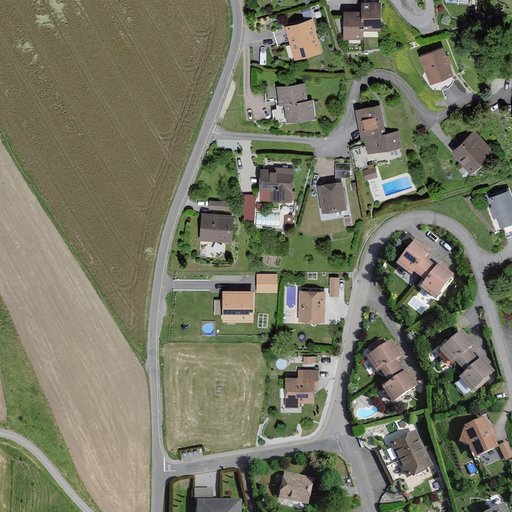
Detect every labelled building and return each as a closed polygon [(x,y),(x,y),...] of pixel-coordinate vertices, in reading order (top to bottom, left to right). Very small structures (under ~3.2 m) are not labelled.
[(343,8),(343,37),(364,37),(364,29),(381,29),(381,0),(360,0),(360,8),(343,8)] [(313,19),(284,26),(293,60),(322,52),(313,19)] [(442,46),(416,56),(427,83),(452,73),(442,46)] [(305,83),(274,87),(279,123),(315,118),(312,99),(307,99),(305,83)] [(380,104),(355,109),(364,155),(402,147),(398,130),(386,132),(380,104)] [(475,130),(449,152),(468,174),(494,153),(475,130)] [(351,163),(336,163),(336,177),(351,178),(351,163)] [(365,169),(367,177),(378,174),(376,166),(365,169)] [(293,171),(258,169),(257,190),(270,191),(270,200),(290,202),(293,171)] [(342,180),(317,185),(321,213),(346,209),(342,180)] [(511,198),(509,189),(486,197),(497,227),(511,222),(511,198)] [(244,218),(255,217),(254,194),(244,195),(244,218)] [(211,199),(210,208),(226,208),(226,199),(211,199)] [(232,216),(200,215),(199,241),(231,243),(232,216)] [(412,242),(393,268),(409,280),(412,276),(425,285),(420,292),(434,302),(455,272),(439,260),(435,266),(425,259),(428,253),(412,242)] [(278,292),(279,272),(258,271),(258,291),(278,292)] [(340,277),(330,277),(330,296),(339,296),(340,277)] [(325,291),(299,291),(298,322),(324,323),(325,291)] [(253,295),(218,292),(215,324),(250,327),(253,295)] [(461,330),(436,352),(450,367),(454,363),(462,372),(477,358),(470,350),(474,346),(461,330)] [(393,340),(365,358),(376,375),(380,372),(388,385),(381,390),(391,404),(422,385),(411,368),(405,372),(398,361),(403,357),(393,340)] [(298,377),(283,377),(284,407),(299,407),(299,403),(313,403),(313,390),(318,390),(317,356),(303,356),(304,367),(297,367),(298,377)] [(480,358),(458,378),(472,393),(494,373),(480,358)] [(484,418),(461,428),(474,458),(497,448),(484,418)] [(416,432),(389,444),(406,480),(433,467),(416,432)] [(511,451),(507,442),(499,446),(506,462),(511,458),(511,451)] [(311,482),(280,477),(277,499),(307,504),(311,482)] [(214,497),(213,486),(195,487),(196,497),(214,497)] [(240,511),(241,500),(193,499),(192,511),(240,511)] [(507,511),(503,502),(482,511),(507,511)]
